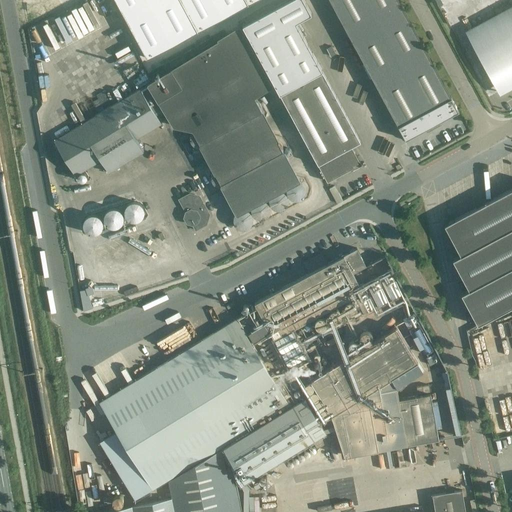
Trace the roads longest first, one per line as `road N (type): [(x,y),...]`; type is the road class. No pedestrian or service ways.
road 1 (residential): [(7,0),(60,293),(78,349)]
road 2 (unclassified): [(78,349),(235,278),(354,211),(381,208)]
road 3 (unclassified): [(496,511),(462,360),(381,208)]
road 4 (unclassified): [(490,138),(417,0)]
road 5 (unclassified): [(381,208),(388,194),(490,138)]
